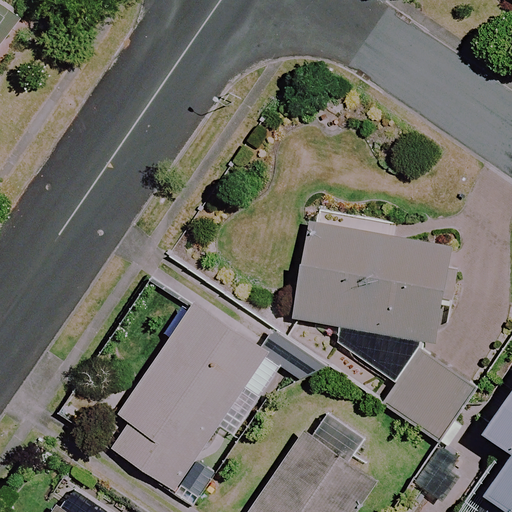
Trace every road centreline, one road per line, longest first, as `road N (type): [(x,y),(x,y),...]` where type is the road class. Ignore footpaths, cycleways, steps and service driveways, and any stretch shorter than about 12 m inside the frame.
road 1 (residential): [(0,320),(218,0)]
road 2 (residential): [(511,136),(311,0)]
